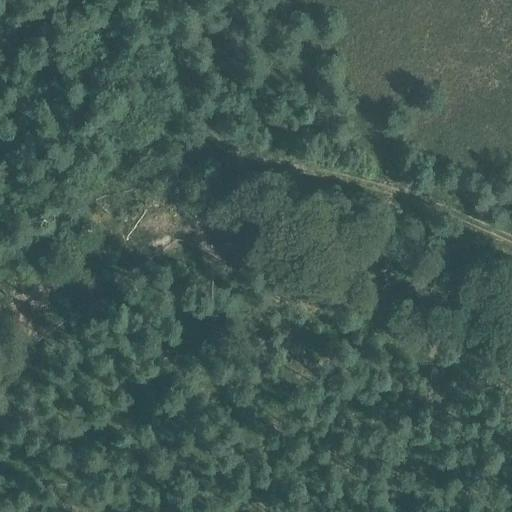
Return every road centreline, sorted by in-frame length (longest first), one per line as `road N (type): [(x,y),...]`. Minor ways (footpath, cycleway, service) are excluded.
road 1 (track): [(0,143),(511,325)]
road 2 (track): [(172,111),(256,167),(401,192),(511,240)]
road 3 (track): [(149,0),(172,111),(157,198)]
